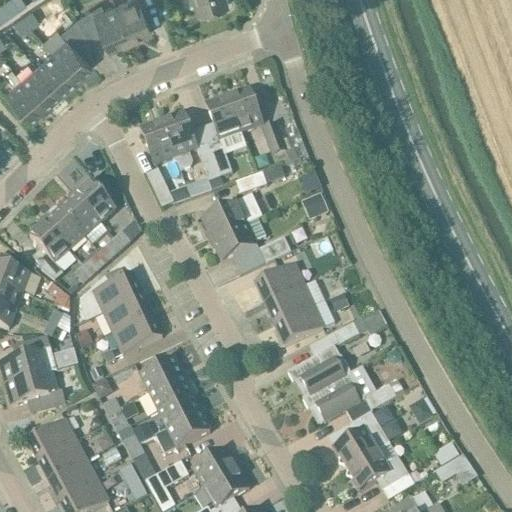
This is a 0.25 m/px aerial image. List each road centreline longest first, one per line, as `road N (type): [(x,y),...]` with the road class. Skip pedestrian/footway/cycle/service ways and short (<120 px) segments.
road 1 (unclassified): [(511,501),(394,305),(339,195),(282,28)]
road 2 (residential): [(316,511),(244,401),(240,356),(177,238),(152,221),(96,101)]
road 3 (secondary): [(511,342),(417,159),(356,0)]
road 4 (residential): [(96,101),(282,28)]
